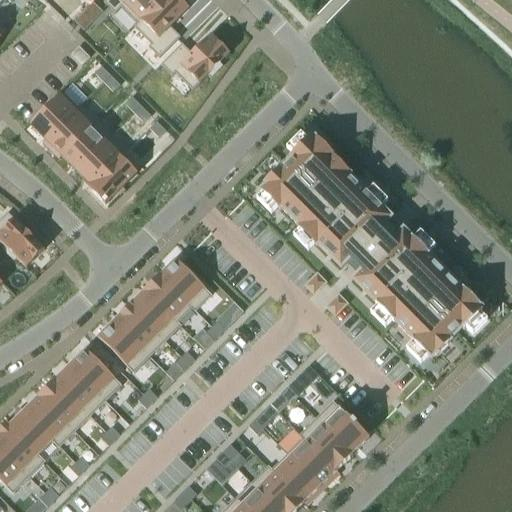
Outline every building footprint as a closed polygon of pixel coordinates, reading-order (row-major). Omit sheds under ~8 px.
[(107,0),(104,4),(115,15),(121,9),(137,25),(138,26),(163,0),(107,0)] [(137,25),(134,28),(151,46),(148,48),(159,60),(181,39),(170,28),(189,10),(179,0),(163,0),(138,26),(137,25)] [(83,15),(75,23),(84,32),(92,24),(83,15)] [(182,45),(161,66),(172,78),(175,75),(192,92),(208,76),(209,76),(212,78),(222,68),(220,65),(220,64),(229,55),(218,43),(217,43),(211,37),(192,55),(182,45)] [(79,48),(70,56),(82,67),(90,59),(79,48)] [(101,68),(95,75),(104,84),(111,77),(101,68)] [(111,77),(104,84),(113,94),(120,87),(111,77)] [(63,93),(30,126),(46,142),(79,109),(78,109),(63,93)] [(132,99),(125,106),(134,115),(141,108),(132,99)] [(79,109),(46,142),(61,157),(97,121),(81,105),(78,109),(79,109)] [(141,108),(134,115),(144,124),(151,117),(141,108)] [(97,121),(61,157),(62,158),(76,173),(106,143),(107,144),(113,137),(97,121)] [(157,123),(150,130),(159,140),(166,133),(157,123)] [(265,188),(262,192),(263,194),(278,210),(278,209),(279,210),(280,209),(298,227),(298,228),(310,241),(316,247),(317,246),(340,269),(349,258),(363,273),(354,282),(377,305),(376,306),(394,324),(395,324),(411,340),(410,342),(429,361),(430,360),(431,360),(435,357),(436,357),(450,343),(449,342),(461,330),(463,332),(482,313),(480,311),(481,309),(462,290),(461,290),(444,273),(444,271),(438,265),(435,265),(430,259),(430,257),(411,239),(410,239),(404,233),(400,237),(385,223),(389,219),(348,178),(349,177),(331,159),(332,158),(330,157),(331,156),(317,143),(315,141),(313,142),(313,141),(312,142),(310,140),(284,166),(286,168),(281,173),(280,172),(277,175),(273,175),(268,181),(268,184),(265,188)] [(106,143),(76,173),(84,180),(82,183),(90,190),(121,159),(107,144),(106,143)] [(121,159),(90,190),(106,206),(117,195),(122,189),(137,175),(121,159)] [(8,214),(0,221),(0,243),(6,249),(3,252),(14,262),(16,259),(26,269),(32,262),(33,263),(44,251),(35,241),(24,230),(8,214)] [(160,276),(159,276),(192,310),(195,314),(212,297),(176,261),(160,276)] [(159,276),(144,292),(177,325),(178,324),(192,310),(159,276)] [(316,277),(311,281),(320,290),(325,284),(317,276),(316,277)] [(311,281),(306,287),(314,295),(320,290),(311,281)] [(129,306),(129,307),(165,343),(181,327),(178,324),(177,325),(144,292),(143,292),(143,293),(130,306),(129,306)] [(338,297),(333,302),(341,311),(346,306),(347,305),(338,297)] [(333,302),(327,308),(335,317),(341,311),(333,302)] [(120,316),(114,323),(150,359),(165,343),(129,307),(128,307),(126,308),(121,312),(121,314),(120,315),(120,316)] [(114,323),(98,339),(134,375),(150,359),(114,323)] [(217,323),(211,329),(220,337),(225,332),(217,323)] [(211,329),(206,334),(214,343),(220,337),(211,329)] [(85,351),(69,367),(105,403),(121,387),(85,351)] [(186,353),(181,359),(189,368),(195,362),(186,353)] [(181,359),(175,365),(184,373),(189,368),(181,359)] [(61,375),(54,382),(90,418),(105,403),(69,367),(61,375)] [(292,384),(286,390),(294,399),(300,393),(317,376),(309,367),(292,384)] [(54,382),(38,397),(75,434),(90,418),(54,382)] [(286,390),(280,396),(289,404),(294,399),(286,390)] [(149,391),(143,397),(152,405),(157,400),(149,391)] [(38,398),(23,413),(53,442),(52,443),(59,450),(75,434),(38,397),(37,398),(38,398)] [(143,397),(138,402),(146,411),(152,405),(143,397)] [(333,403),(316,420),(353,456),(369,439),(356,427),(357,426),(353,422),(352,423),(333,403)] [(9,427),(8,428),(37,457),(38,456),(52,443),(53,442),(23,413),(9,427)] [(262,414),(254,422),(262,431),(271,422),(262,414)] [(316,420),(299,437),(302,440),(303,440),(336,473),(353,456),(316,420)] [(254,422),(248,428),(257,436),(262,431),(254,422)] [(5,424),(0,429),(0,450),(29,479),(45,463),(38,456),(37,457),(8,428),(9,427),(6,424),(5,424)] [(111,428),(106,434),(114,443),(120,437),(111,428)] [(106,434),(100,440),(109,448),(114,443),(106,434)] [(302,440),(287,456),(320,489),(328,480),(329,480),(336,473),(303,440),(302,440)] [(230,446),(221,455),(230,463),(239,455),(230,446)] [(0,482),(13,495),(29,479),(0,450),(0,482)] [(221,455),(216,460),(225,469),(230,463),(221,455)] [(272,471),(271,472),(304,505),(304,504),(320,489),(287,456),(272,471)] [(81,459),(75,464),(84,473),(89,467),(81,459)] [(75,464),(70,470),(78,479),(84,473),(75,464)] [(268,468),(251,484),(278,511),(296,511),(304,505),(271,472),(272,471),(268,468)] [(278,511),(251,484),(235,501),(246,511),(278,511)] [(188,488),(183,493),(191,502),(197,496),(188,488)] [(50,489),(45,495),(53,504),(59,498),(50,489)] [(183,493),(174,502),(183,510),(191,502),(183,493)] [(45,495),(39,501),(48,509),(53,504),(45,495)] [(246,511),(235,501),(223,511),(246,511)]
